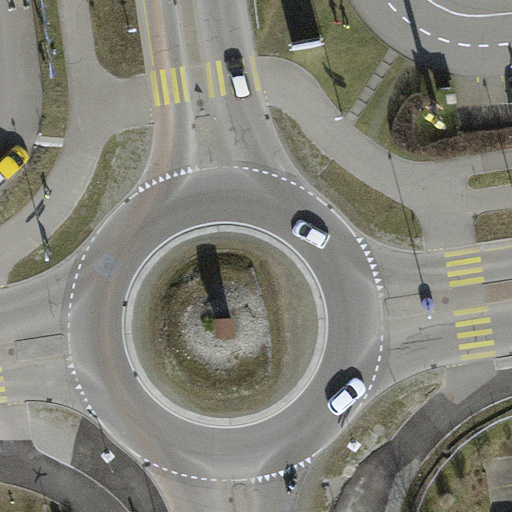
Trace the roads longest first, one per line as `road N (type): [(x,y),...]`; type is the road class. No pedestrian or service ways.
road 1 (secondary): [(156,0),(175,210)]
road 2 (secondary): [(254,201),(225,85),(216,0)]
road 3 (tertiary): [(511,261),(345,271)]
road 4 (tertiary): [(352,367),(511,330)]
road 5 (secondary): [(107,375),(145,428),(204,455)]
